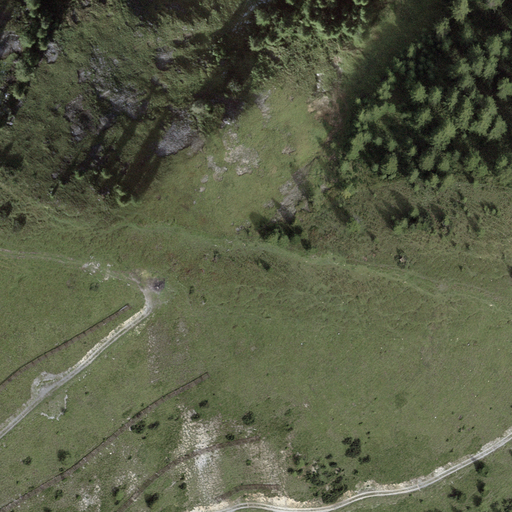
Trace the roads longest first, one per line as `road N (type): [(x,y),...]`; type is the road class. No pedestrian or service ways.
road 1 (track): [(511,434),(423,480),(360,499),(233,511)]
road 2 (track): [(0,436),(104,349),(155,300),(154,290)]
